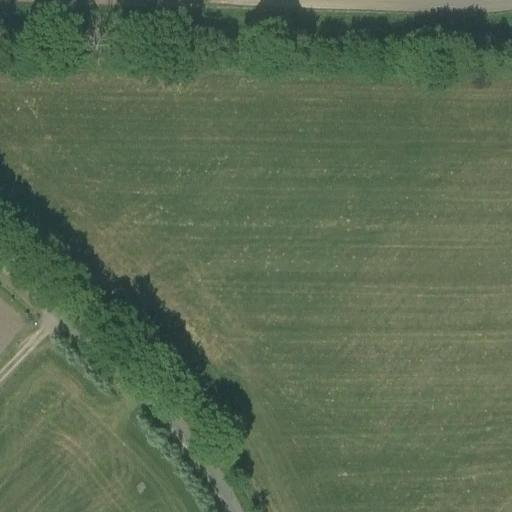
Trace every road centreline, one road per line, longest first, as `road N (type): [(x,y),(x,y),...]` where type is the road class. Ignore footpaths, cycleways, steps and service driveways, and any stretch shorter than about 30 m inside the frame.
road 1 (unclassified): [(0,43),(511,46)]
road 2 (unclassified): [(234,511),(200,454),(0,261)]
